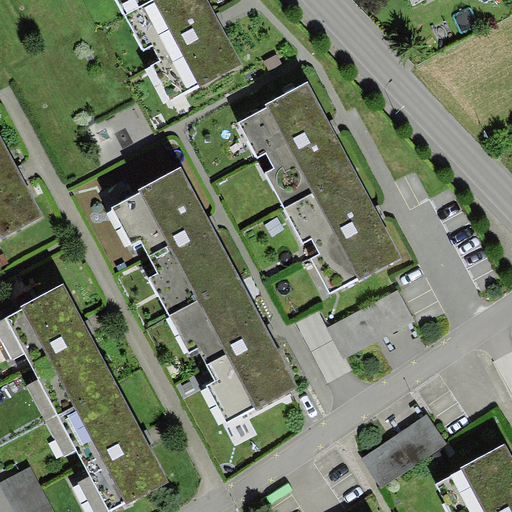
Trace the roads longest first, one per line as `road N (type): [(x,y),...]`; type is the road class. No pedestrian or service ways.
road 1 (residential): [(202,511),(511,304)]
road 2 (unclassified): [(511,201),(319,0)]
